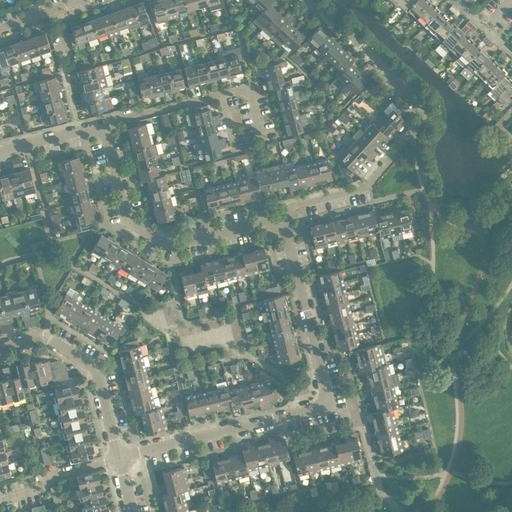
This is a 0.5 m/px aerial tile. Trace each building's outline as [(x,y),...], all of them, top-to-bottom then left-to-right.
[(156,19),(166,16),(162,0),(155,0),(151,1),(156,19)] [(162,0),(166,16),(177,13),(173,0),(162,0)] [(173,0),(177,13),(187,10),(184,0),(173,0)] [(184,0),(187,10),(198,7),(195,0),(184,0)] [(207,0),(208,5),(210,11),(224,7),(222,0),(207,0)] [(255,0),(252,4),(260,12),(261,12),(272,0),(255,0)] [(261,29),(277,12),(272,7),(276,2),(273,0),(272,0),(261,12),(260,12),(252,21),(261,29)] [(402,0),(399,4),(400,5),(408,12),(410,11),(409,10),(418,0),(402,0)] [(426,0),(425,0),(418,0),(409,10),(410,11),(417,18),(430,4),(430,5),(432,3),(428,0),(426,0)] [(150,22),(142,2),(136,4),(135,1),(131,2),(138,22),(138,23),(139,26),(150,22)] [(138,22),(131,2),(126,4),(127,7),(122,9),(128,26),(129,30),(139,26),(138,23),(138,22)] [(434,8),(430,5),(430,4),(417,18),(426,26),(438,12),(439,12),(440,11),(436,6),(434,8)] [(452,5),(449,9),(454,13),(457,9),(452,5)] [(128,26),(122,9),(116,11),(115,8),(110,10),(117,30),(128,26)] [(107,14),(101,16),(107,33),(117,30),(110,10),(106,11),(107,14)] [(270,37),(291,15),(287,12),(283,17),(277,12),(261,29),(270,37)] [(438,12),(426,26),(434,33),(447,20),(449,18),(444,14),(443,16),(439,12),(438,12)] [(94,15),(90,17),(97,37),(107,33),(101,16),(95,19),(94,15)] [(283,41),(295,28),(290,23),(294,18),(291,15),(270,37),(279,45),(283,41)] [(87,22),(81,24),(87,40),(97,37),(90,17),(86,18),(87,22)] [(451,24),(447,20),(434,33),(443,41),(455,27),(456,28),(457,26),(453,22),(451,24)] [(469,20),(466,24),(470,28),(474,25),(469,20)] [(87,40),(81,24),(75,26),(74,22),(69,24),(72,33),(67,35),(71,46),(87,40)] [(310,43),(316,48),(328,35),(319,26),(302,44),(306,47),(310,43)] [(459,31),(456,28),(455,27),(443,41),(451,49),(463,35),(464,36),(466,34),(461,30),(459,31)] [(292,50),(308,32),(305,28),(300,33),(295,28),(283,41),(292,50)] [(44,33),(34,37),(40,54),(50,50),(44,33)] [(337,43),(328,35),(316,48),(321,53),(317,57),(320,61),(337,43)] [(468,39),(464,36),(463,35),(451,49),(459,56),(472,43),(474,41),(469,37),(468,39)] [(486,36),(483,40),(487,44),(491,40),(486,36)] [(34,37),(24,40),(30,57),(40,54),(34,37)] [(155,37),(148,40),(148,41),(151,48),(158,45),(155,37)] [(24,40),(13,44),(19,61),(30,57),(24,40)] [(346,51),(337,43),(320,61),(324,64),(328,59),(333,64),(346,51)] [(476,47),(472,43),(459,56),(468,64),(480,50),(481,51),(482,49),(478,45),(476,47)] [(13,44),(3,48),(9,65),(19,61),(13,44)] [(3,48),(0,48),(0,67),(9,65),(3,48)] [(225,51),(226,57),(231,78),(236,77),(235,73),(241,72),(239,60),(242,59),(239,48),(225,51)] [(485,54),(481,51),(480,50),(468,64),(476,72),(489,58),(489,59),(491,57),(486,53),(485,54)] [(355,59),(346,51),(333,64),(339,69),(334,74),(338,77),(350,64),(355,59)] [(503,51),(499,55),(504,59),(507,56),(503,51)] [(226,57),(216,60),(220,77),(226,76),(227,79),(231,78),(226,57)] [(493,62),(489,59),(489,58),(476,72),(485,80),(497,66),(498,66),(499,65),(495,60),(493,62)] [(216,60),(205,62),(210,83),(215,82),(214,79),(220,77),(216,60)] [(261,67),(264,79),(282,74),(280,67),(286,66),(285,61),(261,67)] [(205,62),(195,65),(199,82),(205,81),(206,84),(210,83),(205,62)] [(359,72),(350,64),(338,77),(343,82),(339,86),(342,90),(359,72)] [(102,65),(95,67),(78,71),(81,82),(105,76),(102,65)] [(193,84),(199,82),(195,65),(184,68),(189,89),(194,87),(193,84)] [(309,65),(304,70),(308,74),(313,69),(309,65)] [(501,70),(498,66),(497,66),(485,80),(493,87),(504,75),(504,76),(508,72),(503,68),(501,70)] [(180,69),(169,71),(174,92),(179,91),(178,88),(184,86),(180,69)] [(169,71),(158,74),(163,91),(169,90),(170,93),(174,92),(169,71)] [(368,80),(359,72),(342,90),(346,93),(350,88),(356,93),(368,80)] [(158,74),(148,77),(153,97),(158,96),(157,93),(163,91),(158,74)] [(282,74),(264,79),(267,91),(273,89),(291,84),(290,80),(283,81),(282,74)] [(508,79),(504,76),(504,75),(493,87),(491,89),(499,96),(500,97),(511,85),(511,84),(511,79),(510,78),(508,79)] [(107,86),(105,76),(81,82),(83,92),(101,88),(107,86)] [(37,81),(40,92),(57,88),(55,77),(37,81)] [(149,99),(153,97),(148,77),(137,79),(141,97),(148,95),(149,99)] [(273,89),(276,100),(300,94),(299,90),(293,92),(291,84),(273,89)] [(511,86),(511,85),(500,97),(499,96),(498,98),(507,106),(511,100),(511,86)] [(57,88),(40,92),(43,103),(60,98),(57,88)] [(103,99),(101,88),(83,92),(86,103),(103,99)] [(300,94),(276,100),(279,112),(297,108),(295,101),(301,99),(300,94)] [(359,95),(354,100),(358,104),(363,99),(359,95)] [(110,97),(103,99),(86,103),(89,114),(113,108),(110,97)] [(60,98),(43,103),(45,113),(63,109),(60,98)] [(336,103),(331,109),(337,114),(342,108),(336,103)] [(191,126),(195,125),(219,119),(217,115),(211,116),(210,109),(208,109),(207,105),(193,109),(194,113),(188,114),(191,126)] [(297,108),(279,112),(282,124),(306,118),(305,113),(298,115),(297,108)] [(63,109),(45,113),(48,124),(65,120),(63,109)] [(383,111),(379,114),(397,131),(406,122),(398,115),(393,110),(387,115),(383,111)] [(402,111),(398,115),(406,122),(409,118),(402,111)] [(343,113),(339,118),(344,123),(348,118),(343,113)] [(397,131),(379,114),(376,118),(381,122),(376,127),(389,140),(397,131)] [(306,118),(282,124),(285,136),(302,131),(301,124),(307,122),(306,118)] [(219,119),(195,125),(198,137),(215,132),(214,125),(220,124),(219,119)] [(371,123),(363,132),(376,144),(381,139),(386,143),(389,140),(376,127),(371,123)] [(128,128),(131,139),(148,135),(145,124),(128,128)] [(215,132),(198,137),(201,148),(224,142),(223,138),(217,139),(215,132)] [(376,144),(363,132),(355,141),(373,157),(376,154),(371,149),(376,144)] [(148,135),(131,139),(133,149),(151,145),(148,135)] [(373,157),(355,141),(347,150),(360,162),(365,156),(370,161),(373,157)] [(224,142),(201,148),(204,160),(221,156),(219,148),(226,147),(224,142)] [(151,145),(133,149),(136,160),(153,156),(151,145)] [(360,162),(347,150),(339,159),(357,175),(360,171),(355,167),(360,162)] [(153,156),(136,160),(138,170),(156,166),(153,156)] [(60,161),(63,172),(80,168),(78,157),(60,161)] [(327,159),(316,161),(321,182),(332,180),(327,159)] [(316,161),(305,164),(311,185),(321,182),(316,161)] [(283,163),(272,166),(269,167),(275,189),(277,189),(278,188),(278,187),(287,184),(288,184),(284,169),(285,169),(283,163)] [(305,164),(295,167),(300,188),(311,185),(305,164)] [(156,166),(138,170),(141,181),(147,180),(158,177),(158,176),(156,166)] [(254,170),(256,176),(260,191),(270,189),(270,190),(275,189),(269,167),(254,170)] [(295,167),(285,169),(284,169),(288,184),(287,184),(289,191),(300,188),(295,167)] [(80,168),(63,172),(66,182),(83,178),(80,168)] [(35,193),(29,169),(18,172),(23,189),(25,195),(35,193)] [(23,189),(18,172),(8,174),(14,198),(25,195),(23,189)] [(14,198),(8,174),(0,176),(0,186),(2,194),(3,200),(14,198)] [(158,177),(147,180),(149,190),(167,186),(164,175),(158,176),(158,177)] [(256,176),(246,179),(251,200),(262,197),(260,191),(256,176)] [(83,178),(66,182),(68,193),(86,189),(83,178)] [(246,179),(235,182),(240,203),(251,200),(246,179)] [(235,182),(224,184),(230,205),(240,203),(235,182)] [(224,184),(214,187),(219,208),(230,205),(224,184)] [(167,186),(149,190),(152,201),(169,196),(167,186)] [(208,211),(219,208),(214,187),(203,190),(208,211)] [(86,189),(68,193),(71,203),(88,199),(86,189)] [(169,196),(152,201),(155,211),(172,207),(169,196)] [(88,199),(71,203),(74,214),(91,209),(88,199)] [(172,207),(155,211),(157,222),(175,218),(172,207)] [(91,209),(74,214),(76,225),(94,220),(91,209)] [(401,211),(396,212),(401,233),(412,230),(407,209),(401,211)] [(374,211),(363,214),(368,235),(378,232),(375,217),(374,211)] [(396,212),(385,215),(390,236),(401,233),(396,212)] [(40,213),(30,216),(32,222),(42,219),(40,213)] [(363,214),(352,216),(357,237),(368,235),(363,214)] [(385,215),(375,217),(378,232),(379,238),(390,236),(385,215)] [(352,216),(342,219),(347,240),(357,237),(352,216)] [(342,219),(331,222),(336,243),(347,240),(342,219)] [(331,222),(321,224),(326,245),(336,243),(331,222)] [(315,248),(326,245),(321,224),(310,227),(315,248)] [(91,250),(101,256),(110,240),(100,235),(91,250)] [(119,246),(110,240),(101,256),(110,261),(119,246)] [(129,251),(119,246),(110,261),(119,267),(129,251)] [(264,248),(253,251),(258,272),(269,269),(264,248)] [(138,257),(129,251),(119,267),(129,272),(138,257)] [(253,251),(242,254),(247,275),(258,272),(253,251)] [(242,254),(232,256),(237,277),(247,275),(242,254)] [(232,256),(221,259),(226,280),(237,277),(232,256)] [(147,263),(138,257),(129,272),(138,278),(147,263)] [(221,259),(211,262),(216,283),(226,280),(221,259)] [(200,264),(201,270),(202,270),(205,285),(206,285),(216,283),(211,262),(200,264)] [(156,268),(147,263),(138,278),(147,283),(156,268)] [(166,274),(156,268),(147,283),(157,289),(166,274)] [(201,270),(191,273),(197,294),(207,291),(206,285),(205,285),(202,270),(201,270)] [(319,276),(322,287),(343,282),(340,271),(319,276)] [(185,297),(197,294),(191,273),(180,276),(185,297)] [(343,282),(322,287),(324,297),(345,292),(343,282)] [(31,289),(23,291),(31,326),(37,324),(34,310),(40,308),(35,288),(34,284),(30,286),(31,289)] [(10,290),(10,291),(16,314),(22,313),(25,327),(31,326),(23,291),(15,293),(14,290),(10,290)] [(7,295),(0,296),(0,303),(7,332),(13,330),(10,316),(16,314),(10,291),(9,291),(6,293),(7,295)] [(345,292),(324,297),(327,308),(348,303),(345,292)] [(54,312),(64,318),(75,299),(65,293),(54,312)] [(262,300),(265,311),(286,306),(283,295),(262,300)] [(75,299),(64,318),(73,323),(84,305),(75,299)] [(348,303),(327,308),(330,318),(350,313),(348,303)] [(84,305),(73,323),(82,329),(93,310),(84,305)] [(286,306),(265,311),(268,321),(289,316),(286,306)] [(93,310),(82,329),(92,334),(103,316),(93,310)] [(350,313),(330,318),(332,329),(353,324),(350,313)] [(103,316),(92,334),(101,340),(112,321),(103,316)] [(289,316),(268,321),(270,332),(291,327),(289,316)] [(112,321),(101,340),(111,346),(122,327),(112,321)] [(353,324),(332,329),(335,339),(356,334),(353,324)] [(291,327),(270,332),(273,342),(294,337),(291,327)] [(356,334),(335,339),(338,350),(358,345),(356,334)] [(294,337),(273,342),(276,353),(297,348),(294,337)] [(142,356),(139,345),(138,346),(137,340),(124,343),(119,347),(120,350),(118,351),(121,362),(142,356)] [(381,343),(376,345),(355,350),(358,361),(384,354),(381,343)] [(297,348),(276,353),(278,364),(299,359),(297,348)] [(386,364),(384,354),(358,361),(360,372),(366,371),(366,370),(381,366),(386,364)] [(142,356),(121,362),(123,372),(144,367),(142,356)] [(67,372),(65,365),(57,360),(49,362),(49,360),(41,362),(41,360),(34,362),(34,360),(28,362),(28,363),(34,384),(42,381),(43,384),(47,383),(46,381),(52,379),(53,383),(56,382),(54,375),(67,372)] [(16,365),(19,377),(21,387),(22,387),(30,385),(31,387),(35,387),(34,384),(28,363),(22,365),(22,363),(16,365)] [(390,375),(387,364),(386,364),(381,366),(366,370),(366,371),(369,380),(390,375)] [(2,368),(5,380),(7,380),(12,400),(11,400),(12,403),(16,402),(15,399),(24,397),(22,387),(21,387),(19,377),(11,379),(8,366),(2,368)] [(144,367),(123,372),(126,383),(147,377),(144,367)] [(68,378),(67,372),(54,375),(56,382),(53,383),(57,399),(54,400),(55,403),(58,403),(58,402),(78,397),(76,391),(78,390),(77,384),(75,384),(73,377),(68,378)] [(390,375),(369,380),(372,391),(393,386),(390,375)] [(147,377),(126,383),(129,393),(150,388),(147,377)] [(0,402),(0,403),(0,402),(0,405),(0,406),(4,405),(3,402),(11,400),(12,400),(7,380),(5,380),(0,381),(0,402)] [(270,380),(259,383),(265,408),(270,407),(269,403),(275,401),(270,380)] [(259,383),(249,385),(254,406),(260,405),(261,410),(265,408),(259,383)] [(249,385),(238,388),(244,414),(249,413),(248,408),(254,406),(249,385)] [(227,386),(216,389),(221,410),(231,407),(232,407),(228,391),(228,390),(227,386)] [(393,386),(372,391),(374,401),(395,396),(393,386)] [(150,388),(129,393),(131,404),(152,398),(150,388)] [(238,388),(228,390),(228,391),(232,407),(231,407),(232,412),(239,410),(240,415),(244,414),(238,388)] [(216,389),(205,391),(211,412),(221,410),(216,389)] [(205,391),(195,394),(200,415),(211,412),(205,391)] [(189,418),(200,415),(195,394),(184,397),(189,418)] [(58,402),(58,403),(60,411),(57,412),(58,415),(61,415),(61,414),(81,409),(79,403),(81,402),(80,396),(78,397),(58,402)] [(395,396),(374,401),(377,411),(377,412),(392,408),(392,409),(398,407),(395,396)] [(152,398),(131,404),(134,415),(140,413),(140,412),(155,409),(155,408),(152,398)] [(140,412),(140,413),(143,423),(164,418),(161,407),(155,408),(155,409),(140,412)] [(61,414),(61,415),(63,423),(60,424),(61,427),(64,427),(64,426),(84,421),(82,415),(84,414),(83,408),(81,409),(61,414)] [(371,413),(373,424),(394,419),(392,409),(392,408),(377,412),(377,411),(371,413)] [(164,418),(143,423),(146,434),(167,429),(164,418)] [(394,419),(373,424),(376,434),(397,429),(394,419)] [(84,421),(64,426),(64,427),(66,435),(63,436),(64,439),(67,439),(67,438),(87,433),(85,427),(87,426),(86,420),(84,421)] [(23,424),(19,425),(20,430),(30,427),(30,425),(29,421),(23,423),(23,424)] [(18,424),(6,427),(7,431),(8,433),(19,430),(18,424)] [(397,429),(376,434),(378,445),(400,440),(397,429)] [(423,434),(429,432),(428,429),(418,432),(419,438),(424,437),(423,434)] [(67,438),(67,439),(69,447),(66,448),(67,451),(70,451),(70,450),(90,445),(88,439),(90,438),(89,432),(87,433),(67,438)] [(277,436),(272,437),(279,463),(290,460),(284,439),(278,440),(277,436)] [(269,443),(263,444),(268,465),(279,463),(272,437),(268,438),(269,443)] [(356,438),(345,441),(351,462),(362,459),(356,438)] [(400,440),(378,445),(381,456),(402,451),(400,440)] [(256,441),(251,442),(258,468),(268,465),(263,444),(257,446),(256,441)] [(345,441),(335,444),(340,465),(351,462),(345,441)] [(241,450),(242,454),(243,454),(247,471),(248,470),(258,468),(251,442),(247,443),(248,448),(241,450)] [(90,445),(70,450),(70,451),(72,459),(69,460),(70,463),(73,463),(73,462),(93,457),(91,451),(93,450),(92,444),(90,445)] [(335,444),(324,446),(330,467),(340,465),(335,444)] [(324,446),(314,449),(319,470),(330,467),(324,446)] [(30,448),(24,449),(26,457),(32,456),(30,448)] [(314,449),(303,452),(309,473),(319,470),(314,449)] [(0,452),(0,465),(7,463),(8,464),(10,463),(10,459),(7,460),(5,452),(4,451),(0,452)] [(50,463),(47,451),(41,453),(44,465),(50,463)] [(292,454),(298,475),(309,473),(303,452),(292,454)] [(243,454),(242,454),(233,457),(238,478),(249,475),(248,470),(247,471),(243,454)] [(233,457),(222,459),(227,480),(238,478),(233,457)] [(222,459),(211,462),(216,483),(227,480),(222,459)] [(0,465),(0,478),(10,476),(13,475),(13,471),(10,472),(8,464),(7,463),(0,465)] [(162,472),(165,483),(186,478),(183,467),(162,472)] [(77,490),(79,489),(79,488),(100,483),(99,483),(98,477),(100,477),(98,470),(76,476),(78,485),(76,486),(77,490)] [(165,483),(168,493),(168,494),(183,490),(183,491),(189,489),(186,478),(165,483)] [(79,488),(79,489),(82,497),(79,498),(80,502),(82,501),(82,500),(103,495),(102,495),(101,489),(103,489),(101,482),(99,483),(100,483),(79,488)] [(56,487),(50,488),(53,500),(59,498),(56,487)] [(161,495),(164,506),(185,501),(183,491),(183,490),(168,494),(168,493),(161,495)] [(82,500),(82,501),(85,509),(82,510),(82,511),(87,511),(106,507),(104,501),(106,501),(104,494),(102,495),(103,495),(82,500)] [(185,501),(164,506),(165,511),(184,511),(188,511),(185,501)]
